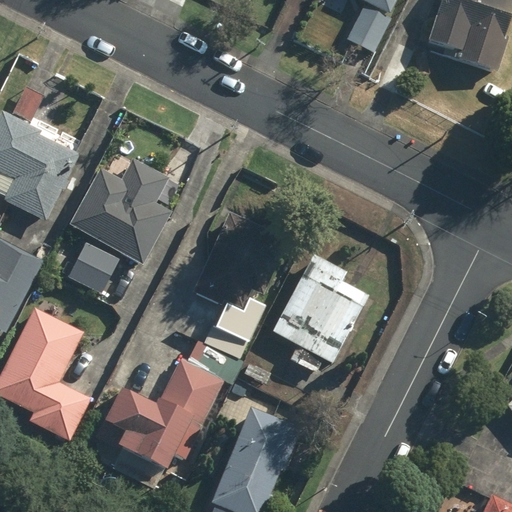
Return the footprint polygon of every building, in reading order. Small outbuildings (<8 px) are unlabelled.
[(353,0),(388,17),(396,0),(353,0)] [(511,9),(511,0),(440,0),(426,44),(454,53),(451,61),(496,75),(507,41),(503,39),(511,9)] [(346,42),(373,56),(390,22),(363,8),(346,42)] [(12,115),(31,124),(43,98),(25,89),(12,115)] [(42,133),(0,114),(0,113),(0,198),(3,200),(1,204),(7,207),(4,212),(33,226),(35,221),(44,224),(78,157),(40,138),(42,133)] [(67,227),(141,269),(170,215),(154,206),(167,182),(117,154),(105,176),(98,172),(67,227)] [(195,296),(188,310),(209,319),(215,306),(221,308),(223,303),(241,311),(249,292),(262,297),(286,243),(227,216),(192,295),(195,296)] [(0,333),(5,335),(42,264),(0,241),(0,333)] [(66,280),(100,297),(118,262),(84,245),(66,280)] [(311,258),(270,335),(296,348),(288,362),(314,376),(321,362),(330,367),(366,299),(340,285),(345,275),(311,258)] [(82,334),(33,310),(0,376),(0,399),(32,415),(27,424),(68,444),(90,401),(57,385),(82,334)] [(118,392),(94,440),(163,474),(190,421),(202,427),(223,384),(212,378),(179,362),(157,404),(154,403),(151,408),(118,392)] [(211,511),(268,511),(273,499),(269,498),(279,472),(283,473),(300,430),(248,410),(209,506),(213,507),(211,511)] [(511,511),(511,509),(486,497),(478,511),(511,511)]
